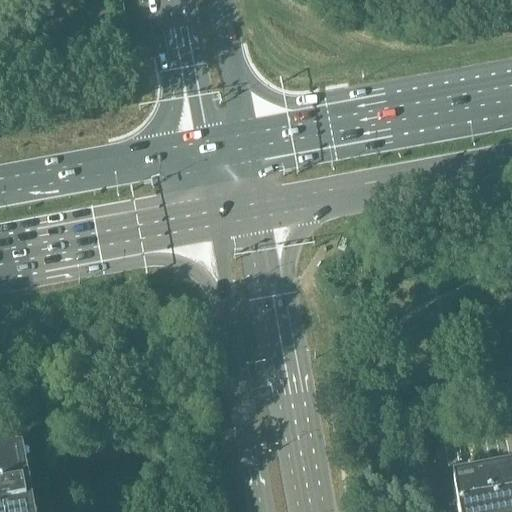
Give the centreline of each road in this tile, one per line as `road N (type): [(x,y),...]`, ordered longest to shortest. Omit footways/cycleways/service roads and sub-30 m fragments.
road 1 (secondary): [(309,511),(259,209)]
road 2 (secondary): [(212,217),(262,511)]
road 3 (trunk): [(511,89),(246,135)]
road 4 (trunk): [(259,209),(511,162)]
road 5 (trunk): [(0,255),(212,217)]
road 6 (trunk): [(199,145),(0,185)]
road 7 (tertiary): [(173,0),(199,145)]
road 8 (tertiary): [(246,135),(219,0)]
